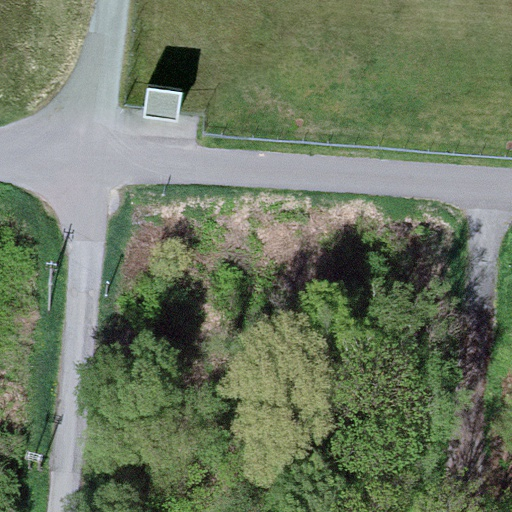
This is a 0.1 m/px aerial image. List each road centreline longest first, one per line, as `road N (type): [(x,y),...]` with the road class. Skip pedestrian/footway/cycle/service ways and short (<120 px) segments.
road 1 (unclassified): [(82,164),(511,192)]
road 2 (unclassified): [(62,511),(82,269),(82,164)]
